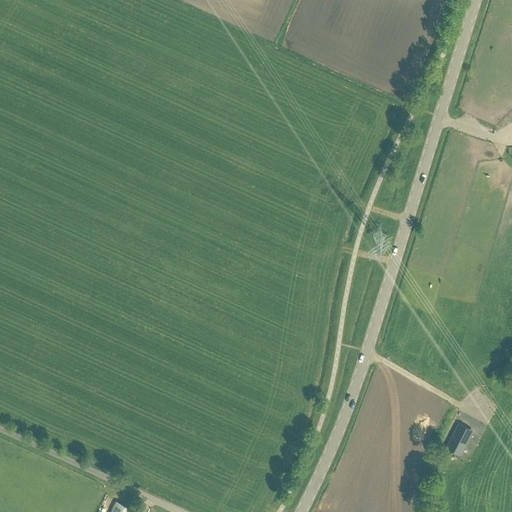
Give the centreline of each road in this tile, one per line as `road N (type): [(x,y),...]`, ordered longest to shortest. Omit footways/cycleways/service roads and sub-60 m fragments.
road 1 (secondary): [(301,511),(361,369),(475,0)]
road 2 (unclassified): [(0,427),(180,511)]
